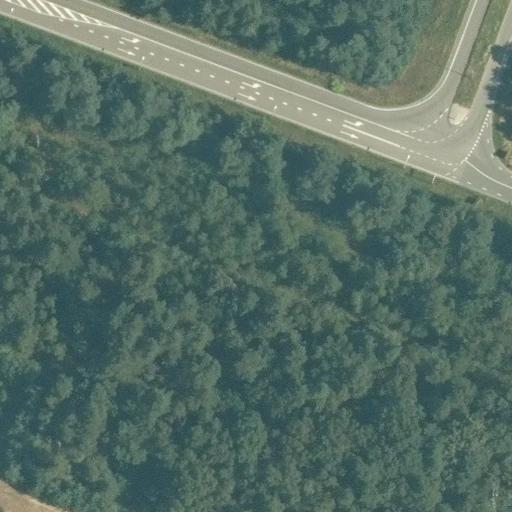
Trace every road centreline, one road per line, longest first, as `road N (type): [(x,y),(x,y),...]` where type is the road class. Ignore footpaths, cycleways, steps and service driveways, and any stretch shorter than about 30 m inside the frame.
road 1 (unclassified): [(105,31),(403,140)]
road 2 (unclassified): [(484,0),(437,114),(403,140)]
road 3 (unclassified): [(454,152),(511,18)]
